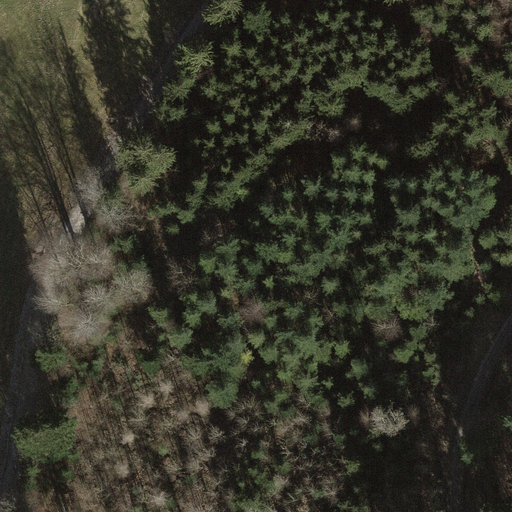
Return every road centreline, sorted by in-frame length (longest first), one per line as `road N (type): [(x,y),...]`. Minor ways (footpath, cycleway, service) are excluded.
road 1 (track): [(1,511),(37,333),(67,242),(152,93),(220,0)]
road 2 (track): [(511,313),(463,397),(449,511)]
